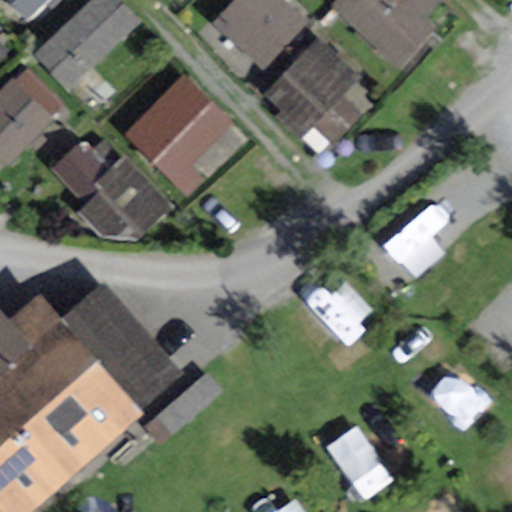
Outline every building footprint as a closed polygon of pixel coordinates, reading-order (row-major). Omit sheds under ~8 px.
[(126,0),(88,0),(34,50),(69,88),(144,19),(126,0)] [(267,64),(309,19),(287,0),(232,0),(216,17),(267,64)] [(444,0),(330,0),(397,61),(450,4),(444,0)] [(318,41),(261,91),(321,158),(378,108),(318,41)] [(229,153),(229,126),(135,126),(135,175),(192,175),(192,153),(229,153)] [(97,133),(53,176),(125,249),(168,207),(97,133)] [(21,511),(118,429),(108,418),(121,406),(116,400),(162,361),(102,291),(56,331),(33,304),(4,328),(0,323),(0,487),(21,511)]
